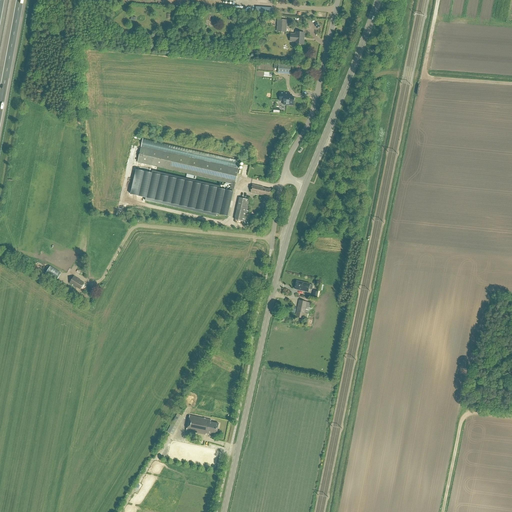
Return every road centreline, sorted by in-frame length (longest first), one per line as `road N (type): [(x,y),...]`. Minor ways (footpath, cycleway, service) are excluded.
road 1 (secondary): [(223,511),(305,185)]
road 2 (secondary): [(305,185),(378,0)]
road 3 (unclassified): [(281,179),(315,102),(337,0)]
road 4 (track): [(305,185),(345,191),(372,81),(394,73)]
road 5 (track): [(443,511),(463,413),(511,415)]
